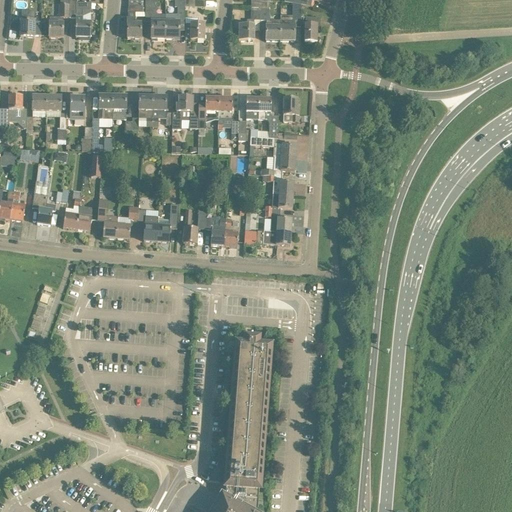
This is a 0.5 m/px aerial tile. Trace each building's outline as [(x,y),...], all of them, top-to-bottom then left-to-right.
[(49,19),(49,30),(49,40),(63,40),(63,25),(63,19),(68,19),(68,4),(68,0),(60,0),(60,6),(59,6),(58,19),(49,19)] [(135,19),(136,19),(136,14),(145,14),(145,9),(145,1),(128,1),(128,7),(127,15),(127,21),(127,41),(141,41),(141,25),(135,26),(135,19)] [(165,24),(165,41),(179,41),(179,24),(185,24),(185,9),(185,2),(175,1),(175,9),(177,9),(177,17),(174,17),(165,17),(165,24)] [(260,11),(260,3),(253,2),(251,3),(251,10),(260,11)] [(260,11),(260,22),(266,22),(266,28),(266,43),(280,44),(280,22),(269,22),(269,3),(260,3),(260,11)] [(76,39),(78,39),(83,40),(82,42),(89,42),(89,40),(90,40),(90,33),(91,33),(91,24),(81,24),(81,12),(91,12),(91,5),(68,4),(68,19),(76,19),(75,32),(76,32),(76,40),(76,39)] [(280,22),(280,44),(294,44),(295,29),(294,29),(294,22),(301,22),(301,19),(301,6),(292,5),(292,23),(280,22)] [(260,22),(260,11),(251,10),(251,22),(247,22),(247,27),(239,27),(238,43),(254,43),(254,28),(253,28),(254,22),(260,22)] [(34,39),(35,15),(35,12),(22,12),(21,23),(20,39),(34,39)] [(165,17),(165,16),(145,16),(145,25),(151,25),(151,41),(165,41),(165,24),(165,17)] [(305,26),(305,32),(304,44),(317,44),(317,32),(320,32),(320,19),(301,19),(301,22),(301,26),(305,26)] [(185,26),(185,42),(204,42),(204,26),(185,26)] [(0,111),(0,129),(8,130),(8,120),(15,120),(24,122),(27,122),(27,119),(27,110),(22,110),(22,98),(9,98),(8,112),(0,111)] [(46,113),(47,99),(32,98),(32,113),(46,113)] [(112,121),(112,112),(113,98),(99,98),(99,112),(99,121),(105,121),(112,121)] [(126,98),(113,98),(112,112),(112,121),(119,121),(126,122),(126,112),(126,98)] [(47,99),(46,113),(61,114),(61,99),(47,99)] [(66,114),(66,120),(66,121),(69,121),(69,123),(84,123),(84,100),(71,99),(70,114),(66,114)] [(152,129),(152,113),(152,99),(139,99),(138,121),(146,121),(146,129),(152,129)] [(166,99),(152,99),(152,113),(152,129),(158,129),(158,113),(166,113),(166,99)] [(181,131),(182,115),(190,115),(189,131),(198,132),(198,106),(192,106),(192,100),(179,99),(179,106),(177,106),(176,113),(177,113),(177,115),(172,115),(172,127),(172,131),(181,131)] [(218,114),(219,100),(205,100),(205,106),(198,106),(198,132),(206,132),(206,123),(206,114),(218,114)] [(232,100),(219,100),(218,114),(218,120),(232,121),(232,100)] [(258,122),(258,114),(259,101),(246,101),(246,114),(246,121),(258,122)] [(271,101),(259,101),(258,114),(258,122),(267,122),(269,126),(269,141),(278,141),(278,119),(270,119),(270,114),(271,114),(271,101)] [(283,124),(292,124),(298,124),(299,118),(299,110),(297,110),(297,101),(284,101),(283,117),(283,124)] [(66,121),(66,120),(60,120),(59,130),(57,130),(57,141),(65,142),(66,121)] [(92,130),(92,142),(91,154),(111,154),(112,141),(104,141),(104,147),(98,147),(98,121),(92,121),(92,130)] [(238,141),(238,136),(239,124),(231,124),(231,136),(231,142),(238,142),(238,141)] [(290,136),(290,135),(284,134),(283,142),(297,142),(297,136),(290,136)] [(284,142),(278,141),(269,141),(257,140),(250,140),(250,148),(276,150),(275,160),(281,160),(295,161),(296,147),(284,147),(284,142)] [(81,154),(91,154),(92,142),(82,142),(81,154)] [(18,160),(19,154),(4,152),(3,158),(2,158),(0,166),(17,169),(18,160)] [(100,180),(101,155),(93,155),(91,179),(100,180)] [(230,172),(247,173),(248,156),(230,156),(230,172)] [(261,177),(262,177),(267,178),(282,179),(282,173),(294,174),(295,161),(281,160),(280,172),(268,171),(261,171),(261,177)] [(52,213),(55,213),(56,207),(47,205),(52,168),(38,166),(31,210),(39,211),(37,226),(50,228),(52,213)] [(207,180),(207,171),(198,171),(198,180),(207,180)] [(273,197),(279,197),(293,198),(294,185),(282,184),(282,179),(267,178),(262,177),(262,183),(274,183),(273,197)] [(103,240),(116,241),(117,227),(116,227),(117,219),(119,190),(108,189),(107,202),(99,201),(97,222),(105,223),(105,226),(104,226),(103,240)] [(12,207),(13,201),(14,194),(8,193),(7,206),(0,204),(0,220),(10,222),(12,207)] [(73,194),(72,201),(75,201),(74,208),(80,208),(81,202),(80,202),(81,195),(73,194)] [(293,198),(279,197),(273,197),(272,209),(265,209),(265,215),(280,216),(280,211),(292,211),(293,198)] [(17,207),(12,207),(10,222),(23,224),(25,209),(25,207),(17,206),(17,207)] [(80,208),(78,218),(76,232),(89,234),(92,220),(92,210),(80,208)] [(157,223),(157,228),(156,244),(168,245),(169,232),(177,232),(178,208),(170,208),(169,223),(157,223)] [(137,229),(138,216),(138,212),(138,210),(128,209),(128,220),(117,219),(116,227),(117,227),(116,241),(129,242),(130,228),(137,229)] [(157,228),(157,223),(158,219),(145,218),(146,212),(138,212),(138,216),(137,229),(144,229),(143,243),(156,244),(157,228)] [(233,212),(226,212),(226,222),(225,235),(224,249),(237,250),(238,241),(244,241),(245,233),(245,230),(231,229),(231,222),(232,222),(233,212)] [(191,213),(186,213),(184,230),(183,246),(196,247),(197,231),(190,231),(191,213)] [(205,231),(206,219),(206,214),(198,214),(197,231),(205,231)] [(271,219),(270,234),(291,235),(291,221),(280,221),(280,216),(265,215),(265,219),(271,219)] [(76,232),(78,218),(65,216),(63,230),(76,232)] [(224,249),(225,235),(226,222),(220,222),(219,228),(212,228),(212,220),(206,219),(205,231),(211,232),(210,248),(224,249)] [(256,246),(257,233),(245,233),(244,241),(244,246),(256,247),(256,246)] [(291,235),(270,234),(257,233),(256,246),(290,248),(291,235)] [(257,511),(270,347),(260,346),(260,340),(244,338),(243,345),(237,344),(225,501),(222,499),(216,510),(214,511),(257,511)]
